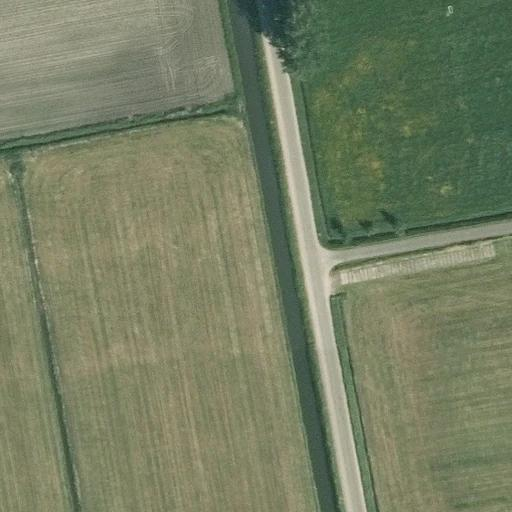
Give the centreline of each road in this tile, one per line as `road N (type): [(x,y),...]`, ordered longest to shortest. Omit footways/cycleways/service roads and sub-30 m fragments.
road 1 (unclassified): [(356,511),(263,0)]
road 2 (unknown): [(309,253),(511,223)]
